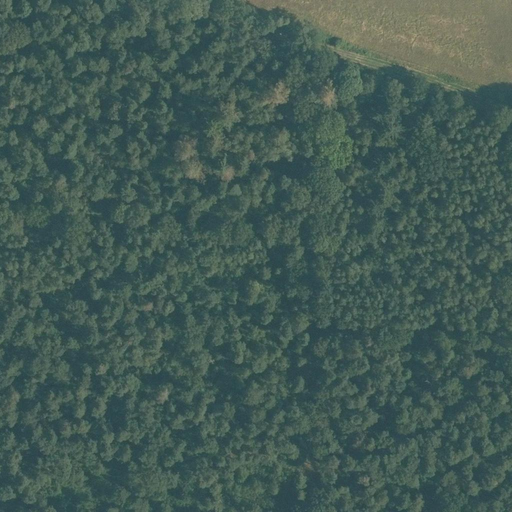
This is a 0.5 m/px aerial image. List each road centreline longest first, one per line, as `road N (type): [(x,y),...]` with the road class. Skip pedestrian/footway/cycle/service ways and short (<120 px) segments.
road 1 (track): [(303,202),(308,511)]
road 2 (track): [(303,202),(0,208)]
road 3 (track): [(511,107),(301,33)]
road 4 (track): [(301,33),(303,202)]
